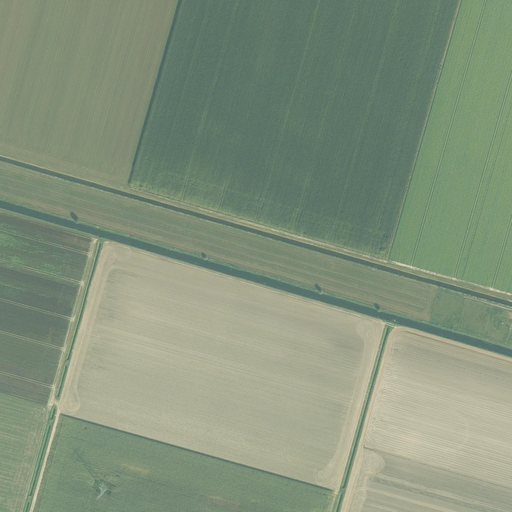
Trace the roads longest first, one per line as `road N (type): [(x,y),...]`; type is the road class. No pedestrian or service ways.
road 1 (track): [(20,511),(95,239)]
road 2 (track): [(31,511),(60,402),(51,400)]
